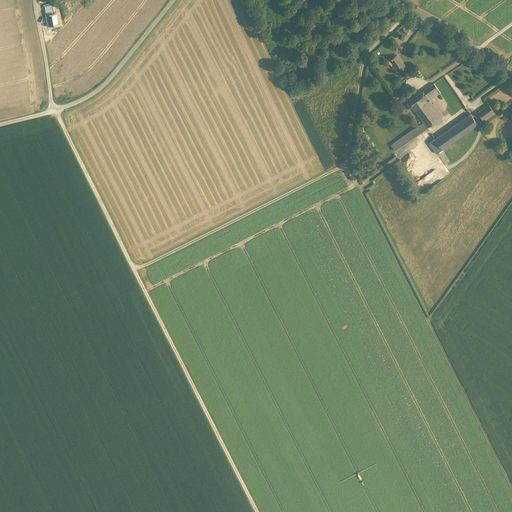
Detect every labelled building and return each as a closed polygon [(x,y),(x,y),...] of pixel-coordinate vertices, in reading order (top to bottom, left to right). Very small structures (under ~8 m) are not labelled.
[(404,26),(400,31),(407,35),(410,30),(404,26)] [(401,62),(397,55),(393,57),(392,58),(391,59),(394,65),(392,66),(395,70),(398,68),(401,66),(403,69),(405,67),(402,62),(401,62)] [(430,87),(434,93),(435,92),(435,91),(437,89),(454,113),(465,106),(445,76),(430,87)] [(424,91),(428,97),(434,93),(430,87),(424,91)] [(428,97),(424,91),(408,102),(411,107),(412,107),(415,111),(430,101),(429,99),(427,100),(426,99),(428,97)] [(435,107),(430,101),(415,111),(423,123),(427,128),(443,117),(436,106),(435,107)] [(478,112),(484,121),(495,113),(489,105),(478,112)] [(461,115),(463,118),(471,113),(469,109),(461,115)] [(435,140),(443,150),(478,124),(471,114),(435,140)] [(395,151),(427,128),(423,123),(391,145),(395,151)] [(426,139),(437,154),(443,150),(435,140),(432,135),(426,139)] [(462,138),(461,139),(459,140),(458,141),(458,143),(458,144),(458,146),(459,147),(460,148),(461,149),(463,150),(464,150),(466,149),(467,149),(468,148),(469,146),(470,145),(469,143),(469,141),(468,140),(467,139),(465,138),(464,138),(462,138)] [(451,146),(450,146),(449,147),(448,149),(447,150),(447,152),(447,153),(448,155),(449,156),(450,157),(452,157),(453,157),(455,157),(456,156),(458,155),(458,154),(459,152),(459,150),(458,149),(457,148),(456,146),(455,146),(453,146),(451,146)]
